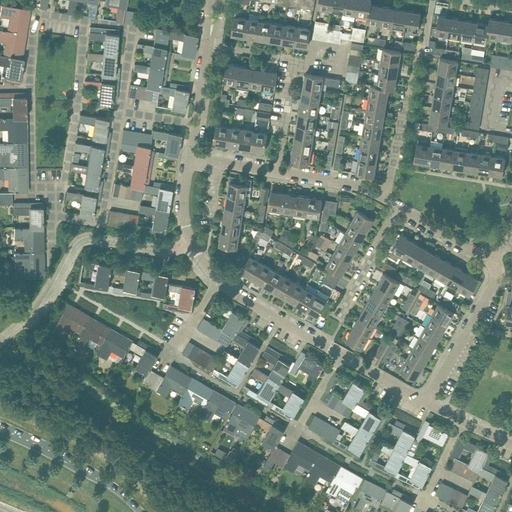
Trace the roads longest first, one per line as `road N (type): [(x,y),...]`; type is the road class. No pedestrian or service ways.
road 1 (residential): [(84,20),(35,18),(30,160),(34,196),(51,206)]
road 2 (residential): [(51,206),(77,110),(84,20)]
road 3 (secondary): [(143,511),(88,469),(0,428)]
road 4 (residential): [(51,206),(63,218),(100,219),(123,111)]
road 5 (residential): [(427,404),(495,279),(491,261)]
road 6 (residential): [(385,199),(417,53)]
road 7 (residential): [(341,357),(216,279)]
road 8 (residential): [(216,279),(190,242),(183,190),(189,156)]
road 9 (residential): [(123,111),(131,33),(84,20)]
